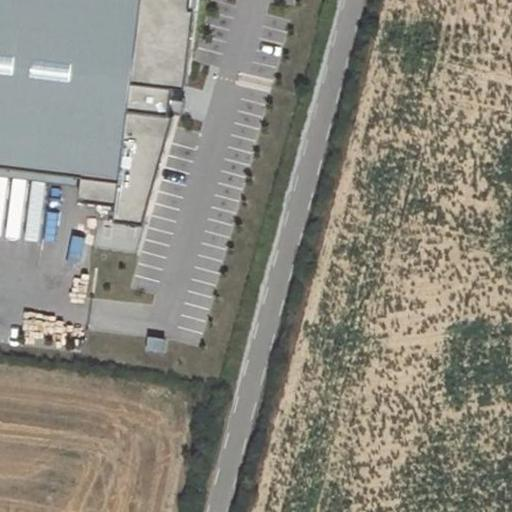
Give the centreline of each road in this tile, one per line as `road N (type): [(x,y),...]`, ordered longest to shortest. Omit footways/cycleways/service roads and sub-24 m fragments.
road 1 (unclassified): [(215,511),(353,0)]
road 2 (unknown): [(0,297),(110,316),(152,315),(168,304),(252,0)]
